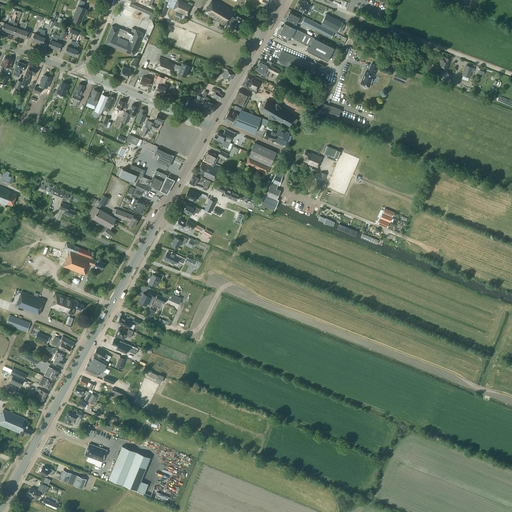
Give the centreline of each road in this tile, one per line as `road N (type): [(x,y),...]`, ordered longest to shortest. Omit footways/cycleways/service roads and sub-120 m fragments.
road 1 (primary): [(0,510),(211,125)]
road 2 (unclassified): [(399,235),(292,193),(283,150),(211,125)]
road 3 (unclassified): [(511,75),(314,0)]
road 4 (primary): [(211,125),(283,0)]
road 5 (tertiary): [(211,125),(81,75)]
